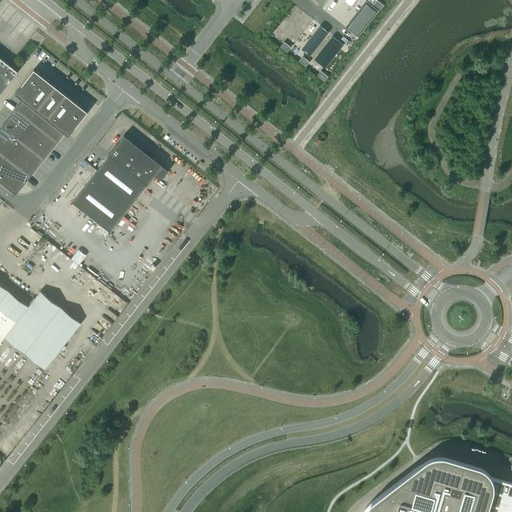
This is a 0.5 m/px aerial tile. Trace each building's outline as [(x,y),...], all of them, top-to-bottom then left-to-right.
[(377,0),(376,0),(373,4),(380,10),(384,5),(377,0)] [(284,41),(280,46),(287,52),(291,47),(284,41)] [(18,71),(0,56),(0,93),(17,71),(17,72),(18,71)] [(302,56),(299,61),(306,66),(309,62),(302,56)] [(34,69),(15,93),(23,99),(26,101),(45,77),(34,69)] [(321,71),(317,75),(324,81),(328,76),(321,71)] [(37,109),(55,86),(45,77),(26,101),(37,109)] [(47,118),(66,94),(55,86),(37,109),(41,113),(47,118)] [(58,126),(77,102),(66,94),(47,118),(58,126)] [(26,101),(23,99),(16,107),(34,121),(41,113),(37,109),(26,101)] [(68,135),(87,111),(77,102),(58,126),(64,131),(68,135)] [(34,121),(16,107),(9,116),(27,130),(34,121)] [(58,140),(64,131),(58,126),(47,118),(41,113),(34,121),(58,140)] [(27,130),(9,116),(2,124),(20,139),(27,130)] [(34,121),(27,130),(51,149),(58,140),(34,121)] [(20,139),(2,124),(0,127),(0,136),(14,147),(20,139)] [(27,130),(20,139),(44,157),(51,149),(27,130)] [(147,184),(155,174),(161,179),(168,170),(162,165),(152,157),(151,158),(142,152),(144,150),(124,134),(109,154),(72,201),(110,231),(147,184)] [(14,147),(0,136),(0,150),(7,156),(14,147)] [(20,139),(14,147),(37,166),(44,157),(20,139)] [(14,147),(7,156),(30,174),(37,166),(14,147)] [(7,156),(0,165),(3,167),(9,172),(16,177),(9,187),(16,193),(30,174),(7,156)] [(3,167),(0,170),(0,179),(2,181),(9,172),(3,167)] [(9,172),(2,181),(9,187),(16,177),(9,172)] [(28,305),(0,282),(0,342),(5,337),(45,368),(81,322),(40,290),(28,305)] [(511,511),(511,482),(499,479),(497,478),(495,477),(493,476),(491,474),(490,472),(488,471),(486,469),(485,468),(483,467),(480,466),(447,455),(443,455),(440,455),(436,455),(433,456),(430,457),(427,458),(424,460),(373,500),(369,503),(366,506),(363,509),(361,511),(511,511)]
